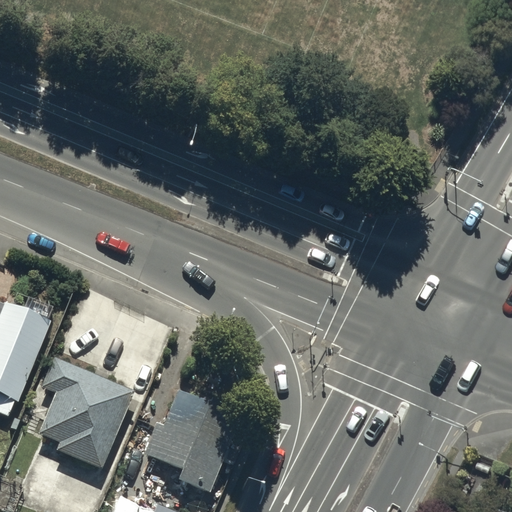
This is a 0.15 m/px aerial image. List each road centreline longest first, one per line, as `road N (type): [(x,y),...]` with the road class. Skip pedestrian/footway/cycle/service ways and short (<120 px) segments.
road 1 (trunk): [(0,102),(423,277)]
road 2 (trunk): [(252,511),(286,414),(282,371),(260,336),(146,236)]
road 3 (trunk): [(393,333),(146,236)]
road 4 (trunk): [(294,511),(393,333)]
road 5 (trunk): [(468,361),(382,511)]
road 6 (secondary): [(423,277),(511,130)]
road 7 (trunk): [(146,236),(0,178)]
